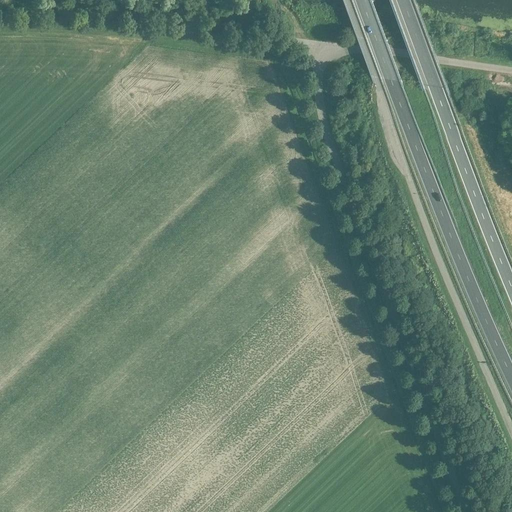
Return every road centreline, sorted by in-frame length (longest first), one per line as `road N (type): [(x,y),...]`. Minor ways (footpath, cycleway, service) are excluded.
road 1 (unclassified): [(463,511),(322,128),(319,45)]
road 2 (unclassified): [(511,429),(347,0)]
road 3 (trunk): [(360,0),(511,377)]
road 4 (trunk): [(511,289),(402,0)]
road 5 (unclassified): [(319,45),(511,70)]
